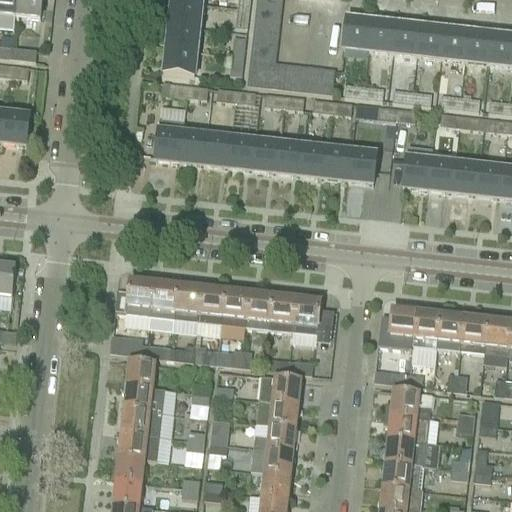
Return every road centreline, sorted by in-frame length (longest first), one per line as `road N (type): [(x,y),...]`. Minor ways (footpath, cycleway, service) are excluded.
road 1 (tertiary): [(365,259),(60,226)]
road 2 (residential): [(26,511),(60,226)]
road 3 (residential): [(337,511),(365,259)]
road 4 (residential): [(60,226),(78,0)]
road 5 (tertiary): [(511,275),(365,259)]
